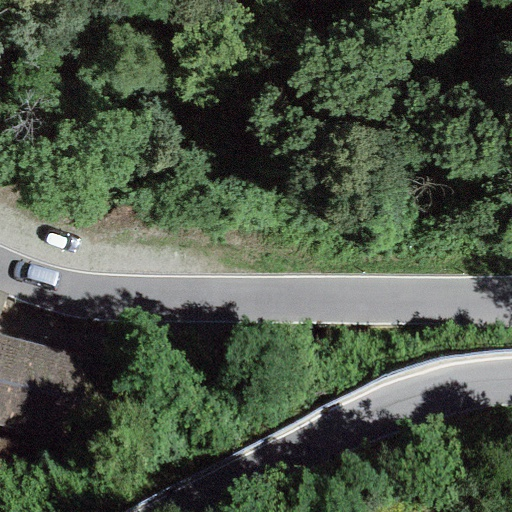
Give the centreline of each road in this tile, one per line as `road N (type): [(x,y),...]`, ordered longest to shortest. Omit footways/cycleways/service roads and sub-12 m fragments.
road 1 (unclassified): [(511,299),(94,297),(0,272)]
road 2 (unclassified): [(177,511),(381,420),(462,391),(511,385)]
